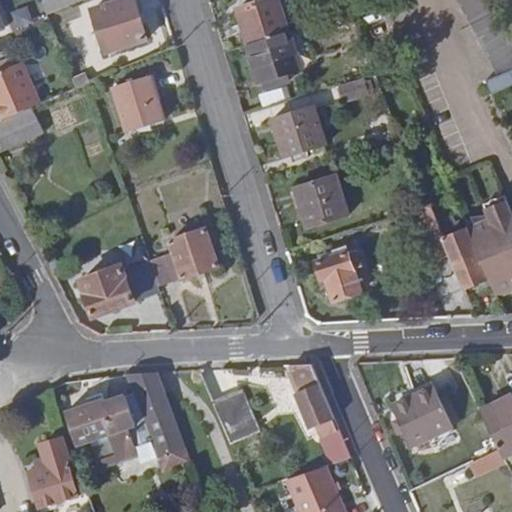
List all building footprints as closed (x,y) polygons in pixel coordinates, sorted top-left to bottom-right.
[(45,0),(51,14),(86,0),(45,0)] [(271,0),(240,9),(251,45),(290,33),(279,0),(271,0)] [(511,39),(491,0),(460,0),(499,73),(511,65),(511,39)] [(136,1),(96,12),(108,57),(149,43),(136,1)] [(290,33),(251,45),(262,82),(275,78),(291,73),(301,70),(290,33)] [(0,122),(41,105),(24,63),(0,73),(0,122)] [(511,65),(499,73),(486,79),(490,92),(511,81),(511,65)] [(291,73),(275,78),(277,87),(293,81),(291,73)] [(61,97),(80,89),(74,74),(55,80),(61,97)] [(116,89),(130,135),(167,123),(152,77),(116,89)] [(384,93),(378,77),(365,81),(370,97),(384,93)] [(370,97),(365,81),(338,88),(343,104),(370,97)] [(41,105),(0,122),(0,150),(64,125),(53,100),(41,105)] [(315,107),(275,119),(287,160),(327,148),(315,107)] [(339,175),(297,188),(310,228),(352,215),(339,175)] [(431,207),(417,212),(434,260),(450,255),(444,239),(431,207)] [(475,230),(470,230),(490,280),(496,293),(506,301),(503,292),(511,288),(511,212),(511,209),(491,219),(495,230),(483,236),(478,232),(475,230)] [(470,230),(470,228),(444,239),(450,255),(464,290),(490,280),(470,230)] [(209,232),(148,252),(161,289),(222,269),(209,232)] [(336,302),(363,293),(350,252),(318,261),(325,281),(329,279),(336,302)] [(125,267),(82,281),(95,318),(138,304),(125,267)] [(446,358),(423,359),(435,383),(440,394),(460,385),(446,358)] [(314,365),(293,366),(303,390),(298,393),(313,428),(320,424),(324,433),(340,426),(314,365)] [(159,373),(130,374),(136,394),(107,404),(106,399),(92,404),(67,412),(78,447),(89,444),(99,469),(137,456),(153,450),(157,462),(161,472),(192,463),(159,373)] [(440,394),(435,383),(392,403),(413,444),(455,423),(440,394)] [(241,393),(215,404),(228,436),(255,425),(241,393)] [(92,404),(106,399),(103,394),(91,399),(92,404)] [(511,397),(484,412),(502,447),(508,458),(511,456),(511,397)] [(228,436),(232,444),(259,433),(255,425),(228,436)] [(340,426),(324,433),(335,461),(352,453),(340,426)] [(28,471),(40,508),(81,496),(65,437),(39,444),(43,457),(38,458),(40,467),(28,471)] [(141,467),(157,462),(153,450),(137,456),(141,467)] [(349,511),(330,467),(291,480),(304,511),(349,511)] [(87,511),(94,511),(89,496),(82,498),(87,511)]
